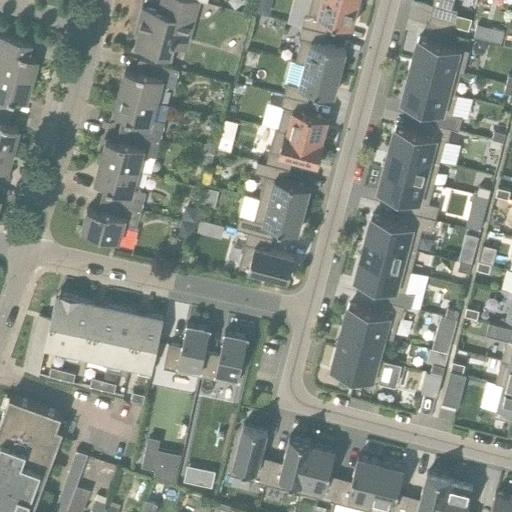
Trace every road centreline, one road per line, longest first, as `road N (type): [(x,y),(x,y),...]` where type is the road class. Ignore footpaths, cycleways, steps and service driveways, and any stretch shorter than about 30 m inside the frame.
road 1 (residential): [(390,0),(308,316)]
road 2 (residential): [(308,316),(288,391),(297,403),(511,460)]
road 3 (residential): [(31,256),(308,316)]
road 4 (residential): [(31,256),(95,28)]
